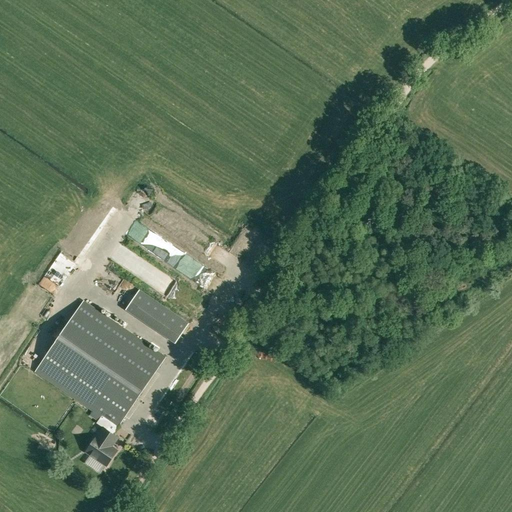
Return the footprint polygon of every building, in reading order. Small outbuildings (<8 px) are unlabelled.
[(498,10),(500,17),(507,15),(506,8),(498,10)] [(119,253),(130,268),(137,263),(126,248),(119,253)] [(206,269),(195,279),(200,285),(211,274),(206,269)] [(100,281),(107,287),(118,274),(113,270),(107,277),(104,275),(100,281)] [(190,318),(139,291),(137,295),(123,287),(114,303),(180,338),(190,318)] [(191,315),(198,308),(180,289),(173,296),(191,315)] [(36,370),(119,427),(165,359),(83,302),(36,370)] [(111,447),(117,437),(103,427),(97,437),(87,452),(107,466),(117,451),(111,447)]
